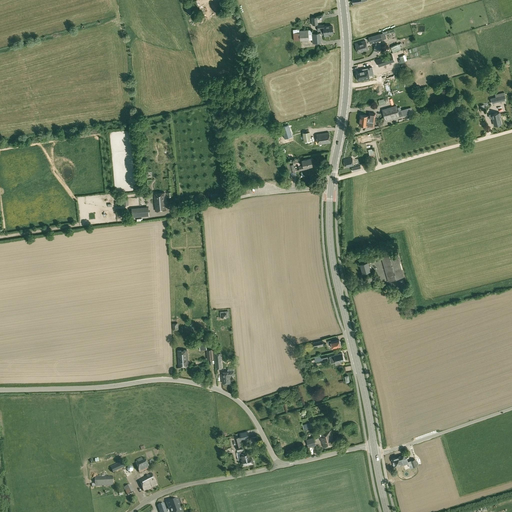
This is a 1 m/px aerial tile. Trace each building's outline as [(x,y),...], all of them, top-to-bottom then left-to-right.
[(185,4),(188,14),(200,10),(196,1),(185,4)] [(309,40),(308,34),(308,30),(299,31),(300,40),(300,41),(309,40)] [(311,34),(312,34),(312,44),(321,43),(320,33),(312,34),(311,34)] [(370,43),(382,40),(380,34),(368,37),(370,43)] [(368,50),(365,41),(355,44),(358,53),(368,50)] [(398,44),(390,48),(393,53),(401,49),(398,44)] [(392,55),(383,58),(385,64),(394,61),(392,55)] [(364,69),(356,71),(358,81),(370,79),(369,75),(374,74),(372,66),(363,69),(364,69)] [(496,94),(496,97),(490,98),(492,104),(502,102),(505,101),(504,93),(496,94)] [(384,99),(376,101),(377,107),(386,105),(384,99)] [(383,115),(397,111),(396,106),(382,110),(383,115)] [(401,110),(398,111),(397,111),(399,117),(408,114),(407,108),(401,110)] [(399,117),(397,111),(383,115),(385,121),(399,117)] [(501,117),(500,112),(499,112),(489,114),(489,115),(490,118),(492,118),(494,125),(496,125),(497,126),(499,125),(500,124),(501,124),(500,117),(501,117)] [(360,120),(375,122),(376,113),(369,113),(368,116),(360,115),(360,116),(359,117),(359,119),(360,119),(360,120)] [(285,139),(292,136),(289,125),(281,127),(285,139)] [(311,141),(310,132),(302,133),(304,142),(311,141)] [(316,135),(317,141),(318,145),(330,142),(328,133),(316,135)] [(299,167),(300,170),(307,168),(306,167),(312,166),(310,158),(302,161),(303,166),(299,167)] [(353,164),(352,158),(344,160),(345,167),(350,166),(353,165),(353,164)] [(165,197),(165,193),(154,193),(155,211),(166,210),(165,197)] [(132,208),(132,217),(149,215),(148,207),(132,208)] [(404,277),(397,253),(381,257),(388,282),(404,277)] [(370,270),(369,268),(369,267),(371,267),(370,263),(368,263),(367,262),(360,264),(363,272),(370,270)] [(340,341),(339,341),(339,340),(331,342),(330,340),(328,341),(328,344),(331,344),(332,348),(341,346),(340,346),(341,345),(340,341)] [(187,355),(187,350),(177,351),(178,356),(179,366),(188,365),(187,355)] [(335,362),(336,363),(341,362),(341,361),(344,361),(342,353),(334,355),(334,356),(329,357),(331,363),(335,362)] [(234,369),(228,369),(228,370),(228,371),(221,372),(222,383),(231,382),(230,375),(234,375),(234,369)] [(320,433),(321,437),(322,442),(322,443),(323,447),(334,444),(331,430),(321,433),(320,433)] [(241,440),(249,438),(247,431),(239,433),(241,440)] [(306,440),(308,446),(312,445),(311,442),(315,441),(314,437),(306,440)] [(247,464),(244,453),(243,450),(238,451),(237,454),(238,460),(241,459),(242,465),(247,464)] [(250,452),(244,453),(247,464),(253,463),(252,457),(251,457),(250,452)] [(405,459),(404,455),(392,459),(394,467),(402,464),(401,460),(405,459)] [(150,469),(145,460),(144,461),(142,458),(137,461),(138,463),(135,464),(140,473),(143,472),(147,470),(150,469)] [(127,472),(120,476),(123,481),(130,477),(127,472)] [(146,477),(139,481),(144,491),(152,488),(157,485),(152,474),(146,477)] [(95,478),(95,487),(98,487),(113,486),(112,477),(98,478),(95,478)] [(130,485),(124,488),(127,496),(133,493),(130,485)] [(169,510),(169,511),(182,511),(178,499),(167,503),(169,510)]
